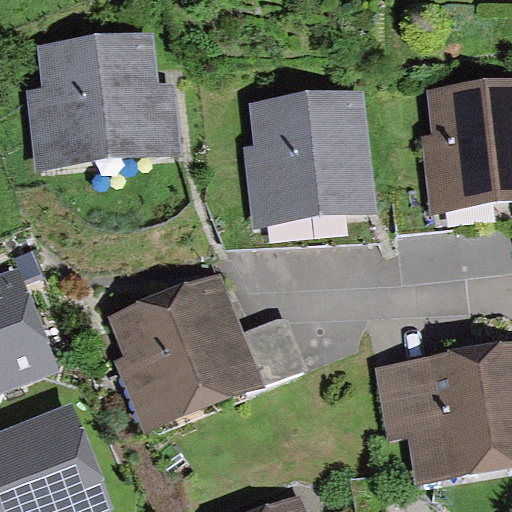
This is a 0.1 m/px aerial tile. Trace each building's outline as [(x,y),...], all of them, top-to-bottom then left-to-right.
[(150,43),(47,49),(50,106),(27,108),(32,187),(188,178),(183,87),(153,89),(150,43)] [(511,89),(430,96),(440,225),(511,219),(511,89)] [(368,99),(264,108),(268,156),(242,159),(249,239),(379,228),(368,99)] [(17,281),(0,287),(0,394),(52,375),(17,281)] [(219,287),(121,327),(167,440),(316,379),(294,327),(244,347),(219,287)] [(511,357),(377,375),(388,456),(422,451),(427,491),(511,479),(511,357)] [(69,414),(0,440),(0,511),(103,511),(107,511),(69,414)] [(302,511),(298,501),(270,511),(302,511)]
